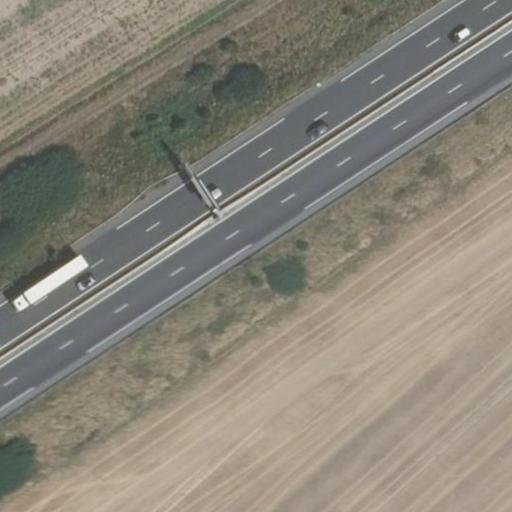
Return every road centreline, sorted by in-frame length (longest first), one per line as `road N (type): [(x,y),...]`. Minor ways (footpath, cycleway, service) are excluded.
road 1 (trunk): [(0,383),(511,46)]
road 2 (trunk): [(483,0),(0,317)]
road 3 (track): [(0,178),(288,0)]
